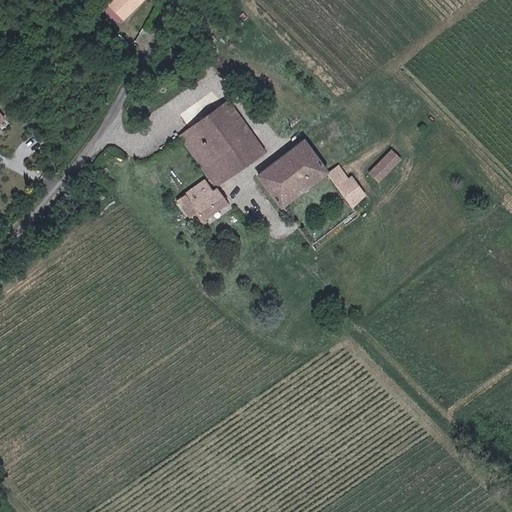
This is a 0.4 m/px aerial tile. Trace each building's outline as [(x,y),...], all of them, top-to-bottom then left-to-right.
[(113,0),(112,2),(126,17),(143,0),(113,0)] [(230,96),(183,132),(216,176),(222,184),(270,148),(230,96)] [(440,132),(432,124),(422,134),(429,142),(440,132)] [(262,177),(274,193),(286,207),(331,171),(307,142),(262,177)] [(377,182),(400,159),(392,151),(369,174),(377,182)] [(330,174),(341,188),(351,180),(340,166),(330,174)] [(341,188),(356,207),(368,198),(353,179),(351,180),(341,188)] [(217,191),(211,181),(179,201),(198,229),(208,222),(206,219),(231,202),(221,188),(217,191)]
